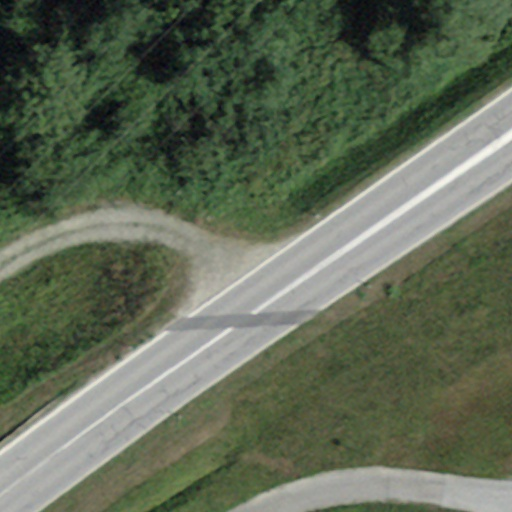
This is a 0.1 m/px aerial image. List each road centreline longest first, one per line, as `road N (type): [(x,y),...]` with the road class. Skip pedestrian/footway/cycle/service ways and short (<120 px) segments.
road 1 (secondary): [(511,136),(0,493)]
road 2 (track): [(0,262),(75,217),(111,208),(144,212),(216,247),(278,297)]
